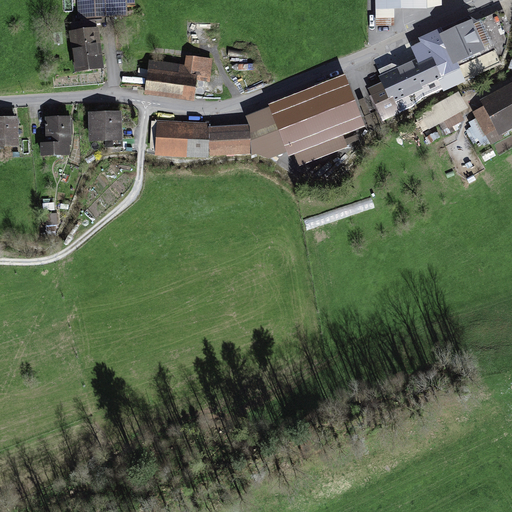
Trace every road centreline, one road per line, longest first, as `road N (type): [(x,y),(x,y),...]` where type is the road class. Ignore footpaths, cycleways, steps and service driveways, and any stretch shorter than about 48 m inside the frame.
road 1 (unclassified): [(0,103),(108,96),(224,108),(486,1)]
road 2 (track): [(146,102),(130,199),(61,254),(0,261)]
